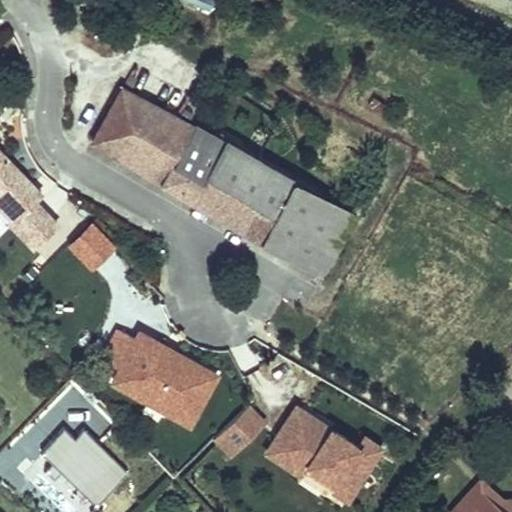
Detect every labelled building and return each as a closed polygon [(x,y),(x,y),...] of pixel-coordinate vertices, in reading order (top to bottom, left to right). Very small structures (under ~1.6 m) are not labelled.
[(178,111),(128,84),(95,141),(191,197),(225,139),(196,123),(194,125),(176,115),(178,111)] [(357,213),(225,139),(191,197),(324,272),(357,213)] [(0,188),(2,190),(8,184),(27,203),(11,218),(35,243),(58,220),(35,196),(42,189),(0,145),(0,188)] [(0,188),(0,202),(13,216),(27,203),(8,184),(2,190),(0,188)] [(66,241),(92,265),(117,240),(91,215),(66,241)] [(140,330),(114,376),(186,417),(212,371),(140,330)] [(363,434),(358,443),(330,425),(296,403),(265,451),(300,473),(306,464),(333,481),(328,488),(349,501),(384,447),(363,434)] [(249,405),(215,438),(231,454),(265,421),(249,405)] [(511,511),(511,498),(503,499),(478,476),(445,511),(511,511)]
